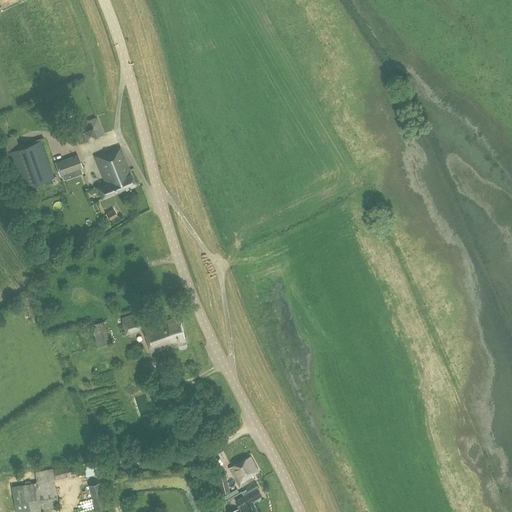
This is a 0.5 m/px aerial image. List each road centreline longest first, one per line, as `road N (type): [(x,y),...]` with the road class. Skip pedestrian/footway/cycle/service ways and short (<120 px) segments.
road 1 (tertiary): [(298,511),(191,296),(103,0)]
road 2 (track): [(236,388),(216,265),(155,181)]
